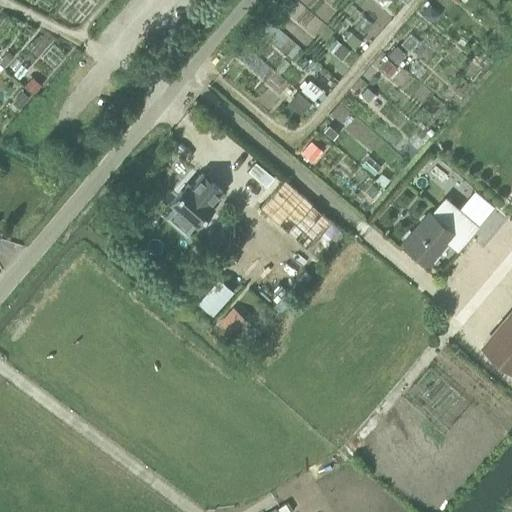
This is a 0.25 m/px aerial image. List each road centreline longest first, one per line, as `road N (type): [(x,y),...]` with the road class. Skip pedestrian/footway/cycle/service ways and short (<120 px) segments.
road 1 (unclassified): [(0,295),(255,0)]
road 2 (unknown): [(271,511),(379,426),(511,273)]
road 3 (track): [(201,62),(272,123),(306,128),(414,0)]
road 4 (unknown): [(0,369),(182,511)]
